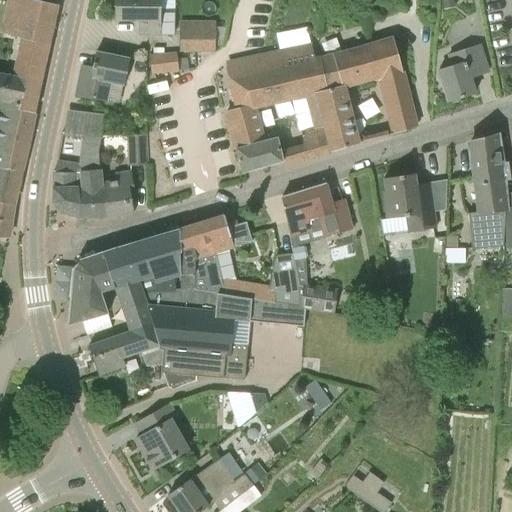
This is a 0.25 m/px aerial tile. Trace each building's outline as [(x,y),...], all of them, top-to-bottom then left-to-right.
[(0,106),(34,113),(41,78),(43,64),(53,21),(56,5),(35,0),(8,0),(0,30),(0,32),(20,38),(17,49),(10,80),(0,78),(0,106)] [(160,9),(160,0),(114,0),(114,21),(138,20),(138,35),(175,34),(175,8),(160,9)] [(180,51),(216,51),(216,31),(180,31),(180,51)] [(359,142),(358,139),(342,84),(377,75),(394,134),(414,128),(415,127),(416,126),(416,125),(415,125),(415,124),(406,88),(391,36),(320,55),(328,88),(318,92),(330,126),(336,149),(359,142)] [(305,158),(336,149),(330,126),(318,92),(328,88),(320,55),(316,43),(226,64),(229,77),(228,78),(236,109),(227,112),(242,173),(281,162),(282,166),(287,164),(287,161),(283,163),(276,137),(261,141),(253,106),(306,94),(315,128),(300,131),(306,155),(305,155),(305,158)] [(438,72),(448,101),(475,93),(470,78),(488,72),(481,47),(448,57),(451,68),(438,72)] [(82,66),(76,95),(101,100),(108,101),(111,86),(126,88),(131,59),(96,52),(92,68),(82,66)] [(177,54),(149,57),(151,74),(179,70),(177,54)] [(0,150),(24,156),(34,113),(0,106),(0,150)] [(146,135),(128,135),(129,167),(147,166),(146,135)] [(508,189),(507,189),(506,179),(509,179),(508,164),(500,164),(496,135),(485,138),(484,136),(473,138),(474,141),(470,142),(474,169),(481,213),(468,215),(472,250),(503,247),(505,211),(507,211),(508,189)] [(100,182),(98,151),(100,142),(82,139),(78,164),(57,160),(55,171),(53,171),(53,172),(54,172),(52,201),(52,202),(53,203),(60,212),(61,213),(62,213),(81,218),(105,217),(106,186),(101,187),(101,182),(100,182)] [(0,164),(21,169),(24,156),(0,150),(0,164)] [(21,169),(0,164),(0,201),(13,204),(21,171),(21,169)] [(133,191),(130,171),(114,174),(115,181),(101,182),(101,187),(106,186),(105,217),(134,213),(130,191),(133,191)] [(435,229),(429,183),(416,185),(414,174),(384,178),(385,191),(382,191),(386,219),(406,216),(408,232),(435,229)] [(287,219),(290,234),(296,233),(322,226),(325,236),(349,230),(348,227),(342,206),(332,209),(325,184),(281,198),(287,219)] [(195,288),(300,307),(302,292),(303,285),(299,285),(297,273),(279,276),(276,294),(268,293),(269,287),(221,278),(215,255),(233,249),(233,248),(252,242),(246,222),(227,228),(224,216),(178,229),(183,244),(178,245),(182,265),(195,261),(195,288)] [(11,219),(0,217),(0,237),(8,238),(11,219)] [(146,278),(140,279),(155,323),(157,333),(163,348),(162,350),(163,350),(161,373),(162,373),(196,376),(244,380),(247,345),(232,344),(233,321),(303,327),(305,309),(300,307),(195,288),(195,261),(182,265),(178,245),(183,244),(178,229),(138,241),(146,278)] [(124,246),(103,253),(114,288),(116,288),(130,332),(155,323),(140,279),(146,278),(138,241),(124,245),(124,246)] [(73,268),(70,300),(100,292),(114,288),(103,253),(77,261),(73,268)] [(299,285),(303,285),(307,286),(306,258),(295,260),(297,273),(299,285)] [(337,292),(307,286),(303,285),(302,292),(300,307),(305,309),(334,314),(335,310),(337,292)] [(107,313),(100,292),(70,300),(68,324),(107,313)] [(442,321),(442,341),(455,341),(456,322),(442,321)] [(157,333),(155,323),(130,332),(88,346),(98,375),(123,366),(121,357),(159,346),(159,350),(162,350),(163,348),(157,333)] [(173,390),(196,381),(196,376),(162,373),(167,387),(173,390)] [(315,380),(304,387),(311,396),(321,389),(315,380)] [(249,394),(256,413),(267,403),(263,395),(249,394)] [(153,470),(186,447),(169,420),(177,415),(170,404),(136,423),(143,435),(135,439),(153,470)] [(234,482),(219,460),(167,495),(178,511),(198,511),(211,501),(217,511),(253,485),(245,474),(234,482)] [(326,469),(319,463),(310,474),(318,480),(326,469)] [(372,507),(379,511),(384,511),(391,503),(381,496),(375,491),(360,481),(351,492),(372,507)] [(239,511),(261,496),(253,485),(217,511),(239,511)]
